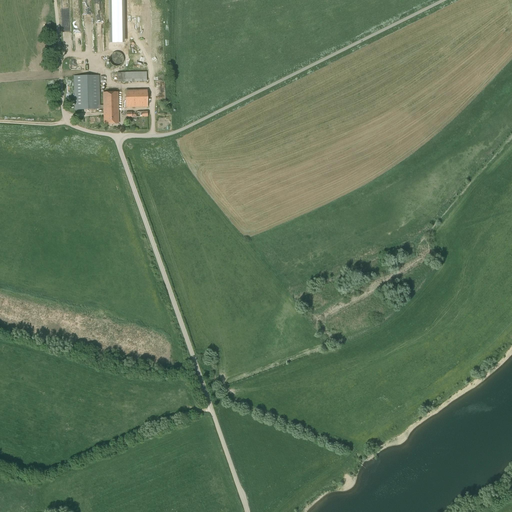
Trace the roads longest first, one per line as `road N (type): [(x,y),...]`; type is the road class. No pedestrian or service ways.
road 1 (unclassified): [(247,511),(118,135)]
road 2 (unclassified): [(118,135),(178,131),(444,0)]
road 3 (unclassified): [(54,0),(63,115),(87,131),(118,135)]
